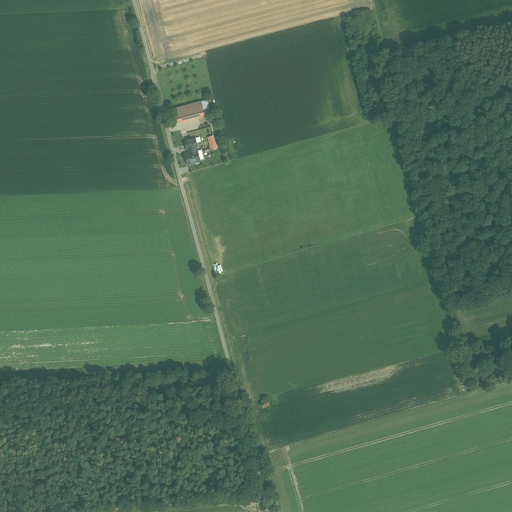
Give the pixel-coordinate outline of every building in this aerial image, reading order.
[(201,102),(175,109),(178,124),(205,118),(201,102)] [(192,131),(182,134),(186,149),(196,146),(192,131)] [(214,136),(208,138),(211,150),(217,148),(214,136)] [(199,151),(185,154),(188,166),(201,163),(199,151)] [(260,408),(268,407),(267,399),(259,400),(260,408)]
